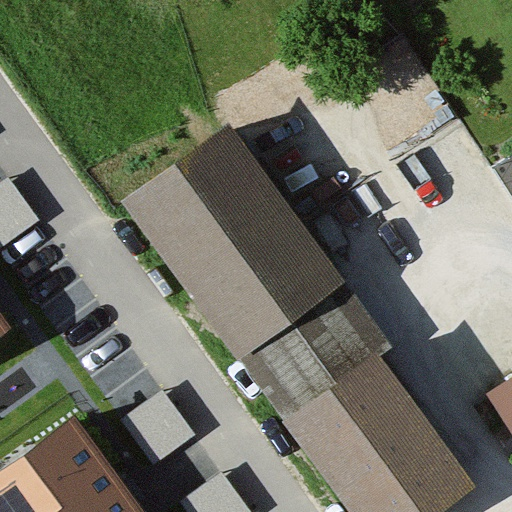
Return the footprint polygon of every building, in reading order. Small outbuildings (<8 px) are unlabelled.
[(229,115),(126,190),(245,352),(348,276),(229,115)] [(0,234),(0,235),(37,208),(15,178),(0,189),(0,234)] [(0,313),(11,305),(0,290),(0,313)] [(376,340),(283,407),(360,511),(429,511),(477,478),(376,340)] [(511,372),(490,386),(511,422),(511,372)] [(157,451),(196,422),(164,379),(125,408),(157,451)] [(154,511),(77,401),(0,454),(0,511),(154,511)] [(201,511),(238,511),(252,502),(224,462),(185,488),(201,511)]
